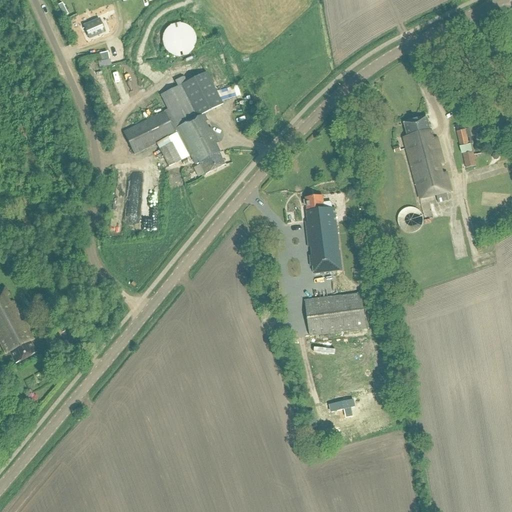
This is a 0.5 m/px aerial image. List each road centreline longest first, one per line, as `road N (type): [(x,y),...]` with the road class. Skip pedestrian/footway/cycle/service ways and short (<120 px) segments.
road 1 (tertiary): [(145,313),(293,137),(343,90),(505,0)]
road 2 (unclassified): [(145,313),(95,270),(92,138),(34,0)]
road 3 (tertiary): [(0,488),(145,313)]
